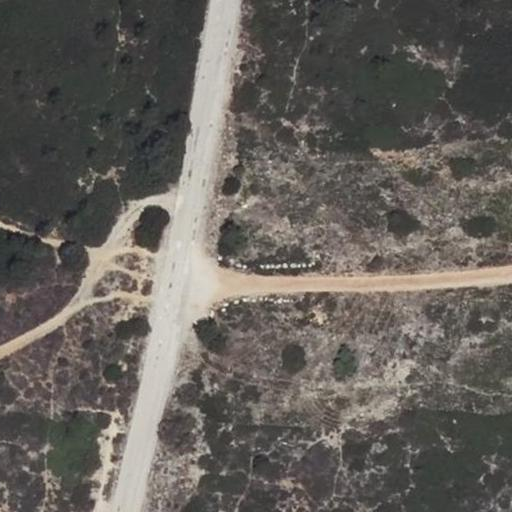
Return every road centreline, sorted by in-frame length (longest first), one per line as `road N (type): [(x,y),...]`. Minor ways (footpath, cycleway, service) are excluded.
road 1 (track): [(511,257),(178,271)]
road 2 (track): [(189,204),(150,204),(110,249),(80,251),(0,223)]
road 3 (track): [(0,355),(76,302),(110,249)]
